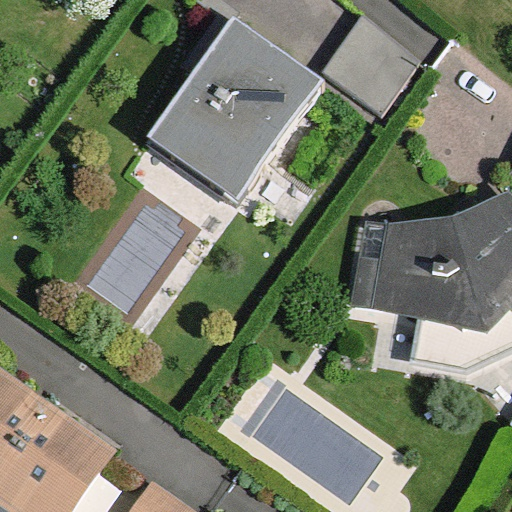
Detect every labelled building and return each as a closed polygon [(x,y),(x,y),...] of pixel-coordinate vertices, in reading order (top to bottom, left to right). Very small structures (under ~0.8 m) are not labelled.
[(231,16),(135,146),(242,225),(339,95),(231,16)] [(372,16),(332,69),(392,115),(432,62),(372,16)] [(511,199),(461,229),(360,229),(350,304),(488,351),(511,322),(511,199)] [(0,380),(0,511),(80,511),(116,460),(0,380)] [(190,511),(154,487),(135,511),(190,511)]
